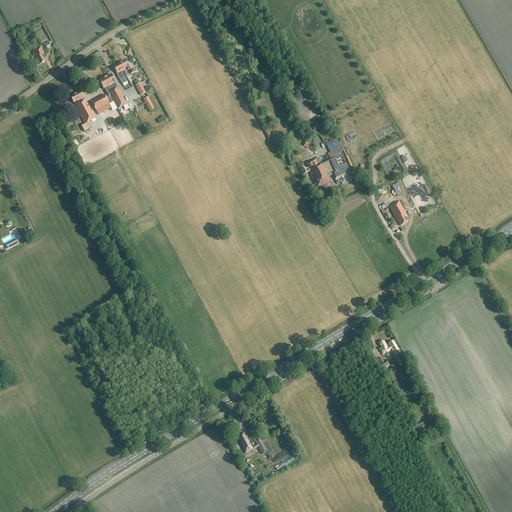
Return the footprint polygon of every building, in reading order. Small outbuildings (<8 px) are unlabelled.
[(41,46),(32,51),(37,60),(34,62),(37,66),(45,61),(43,57),(46,55),(41,46)] [(131,65),(128,67),(125,61),(120,64),(123,71),(127,69),(130,75),(137,71),(135,67),(133,68),(131,65)] [(123,71),(120,64),(113,67),(117,74),(117,75),(122,85),(127,82),(121,72),(123,71)] [(92,103),(91,104),(94,110),(95,110),(96,111),(109,104),(107,101),(112,98),(118,109),(127,104),(115,83),(116,83),(111,75),(99,81),(104,90),(105,89),(109,96),(106,98),(104,95),(91,102),(92,103)] [(148,78),(145,79),(144,77),(140,78),(145,92),(152,90),(148,78)] [(96,119),(85,100),(84,101),(83,98),(84,97),(81,92),(70,98),(73,103),(74,103),(75,106),(85,125),(89,122),(96,119)] [(155,108),(160,106),(154,93),(149,96),(155,108)] [(299,95),(296,97),(302,106),(306,103),(304,99),(303,99),(299,95)] [(150,112),(154,109),(148,97),(143,100),(150,112)] [(324,122),(321,117),(311,124),(315,131),(330,122),(328,119),(324,122)] [(73,124),(70,119),(63,122),(66,128),(73,124)] [(85,132),(92,128),(89,122),(85,125),(82,127),(85,132)] [(311,139),(308,144),(313,148),(317,143),(311,139)] [(330,153),(328,154),(330,160),(322,163),(320,158),(315,160),(306,164),(308,168),(306,169),(305,168),(301,170),(303,175),(307,173),(310,172),(317,188),(320,193),(332,187),(330,183),(331,182),(328,177),(333,175),(335,180),(355,171),(349,157),(347,157),(343,147),(340,148),(337,140),(326,144),(330,153)] [(388,158),(396,173),(407,168),(399,152),(388,158)] [(397,188),(401,186),(399,182),(392,186),(397,196),(400,195),(397,188)] [(408,222),(405,217),(407,216),(399,202),(396,204),(395,203),(388,207),(397,222),(398,221),(400,226),(408,222)] [(382,341),(378,343),(381,348),(378,350),(382,356),(384,355),(385,357),(389,354),(388,352),(391,350),(394,356),(395,356),(396,358),(401,355),(400,353),(393,341),(387,344),(389,347),(388,348),(384,341),(383,342),(382,341)] [(382,358),(378,360),(376,362),(380,370),(388,365),(385,360),(384,361),(382,358)] [(243,434),(237,437),(243,447),(242,448),(245,454),(258,447),(262,455),(267,452),(261,440),(255,442),(257,445),(252,447),(250,443),(249,444),(243,434)]
